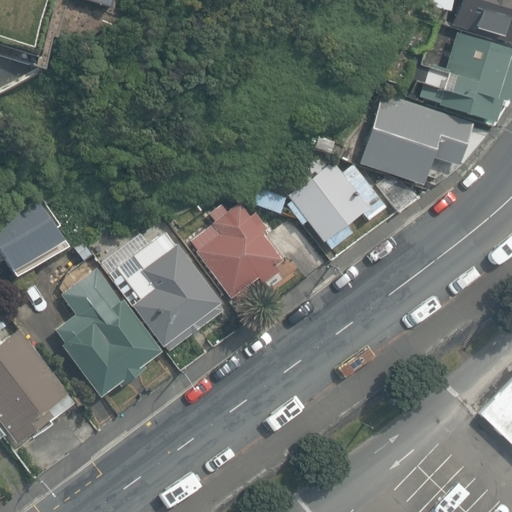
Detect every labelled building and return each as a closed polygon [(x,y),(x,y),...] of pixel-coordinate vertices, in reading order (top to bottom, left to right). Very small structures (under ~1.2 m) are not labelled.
[(511,42),(511,0),(455,0),(447,26),(511,47),(511,42)] [(426,61),(413,97),(484,121),(491,101),(502,105),(511,74),(511,71),(501,67),(507,52),(451,33),(440,66),(426,61)] [(464,122),(380,92),(355,162),(415,184),(424,156),(448,165),(464,122)] [(329,160),(282,196),(316,241),(364,205),(329,160)] [(42,198),(0,224),(0,248),(16,273),(68,238),(42,198)] [(221,233),(197,250),(231,296),(260,274),(265,281),(294,259),(262,217),(256,221),(240,199),(212,220),(221,233)] [(224,301),(180,242),(144,269),(155,285),(134,301),(166,344),(224,301)] [(162,349),(97,264),(61,292),(77,312),(54,330),(103,394),(162,349)] [(22,326),(0,341),(0,416),(18,441),(76,397),(22,326)] [(511,372),(472,413),(511,451),(511,372)] [(74,404),(56,416),(76,445),(94,433),(74,404)]
